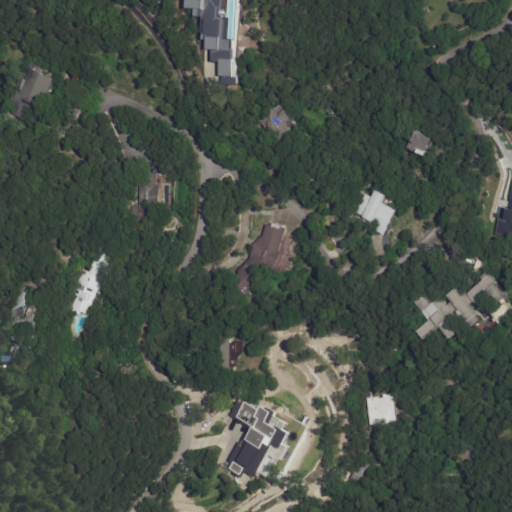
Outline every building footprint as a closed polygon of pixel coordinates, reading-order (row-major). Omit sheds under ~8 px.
[(234,43),(239,71),(218,75),(215,54),(208,55),(206,46),(213,45),(211,31),(231,27),(234,43)] [(44,77),(54,82),(29,128),(8,116),(13,106),(8,104),(14,93),(18,95),(32,70),(44,77)] [(274,112),(278,118),(285,112),(292,121),(286,127),(292,134),(277,146),(258,123),(272,110),(274,112)] [(256,138),(257,139),(246,146),(240,135),(250,129),(256,138)] [(420,135),(435,143),(429,155),(431,156),(428,161),(421,157),(423,153),(418,151),(416,155),(408,151),(417,134),(420,135)] [(149,173),(159,173),(159,184),(163,184),(162,207),(157,207),(157,225),(136,224),(136,220),(127,219),(128,206),(137,206),(138,172),(149,173)] [(390,194),(386,203),(401,209),(389,234),(374,227),(377,222),(357,212),(366,193),(375,197),(379,188),(390,194)] [(494,236),(511,239),(511,207),(507,207),(505,220),(497,219),(494,236)] [(288,227),(290,228),(284,250),(286,251),(283,261),(276,268),(274,267),(247,295),(233,282),(252,257),(256,245),(266,235),(269,225),(281,224),(288,227)] [(87,319),(68,312),(74,296),(71,295),(80,270),(86,272),(96,247),(112,253),(105,271),(108,272),(100,295),(96,293),(87,319)] [(511,296),(509,299),(507,301),(500,294),(484,307),(479,301),(475,305),(486,319),(478,326),(469,316),(458,326),(462,330),(453,338),(442,326),(426,340),(419,332),(431,321),(414,301),(426,291),(436,302),(443,296),(451,305),(456,301),(451,295),(460,288),(465,293),(470,289),(473,293),(491,278),(489,276),(487,278),(474,273),(480,259),(494,265),(492,271),(494,272),(495,271),(505,282),(504,283),(511,291),(511,296)] [(27,296),(28,300),(24,301),(25,306),(23,314),(12,318),(4,294),(24,287),(27,296)] [(28,307),(36,309),(36,310),(39,311),(33,332),(25,329),(23,338),(30,340),(21,373),(0,366),(0,359),(12,318),(23,321),(27,306),(28,307)] [(232,340),(231,380),(190,380),(191,361),(213,362),(214,337),(232,338),(232,340)] [(242,340),(222,341),(222,370),(242,369),(242,340)] [(397,423),(373,425),(370,399),(384,397),(384,398),(399,396),(402,422),(397,423)] [(277,456),(273,453),(268,463),(258,458),(254,467),(242,460),(246,452),(244,451),(250,439),(251,439),(258,427),(241,418),(250,401),(273,413),(269,420),(292,432),(279,456),(277,456)] [(366,470),(360,478),(352,472),(365,455),(373,461),(366,470)]
